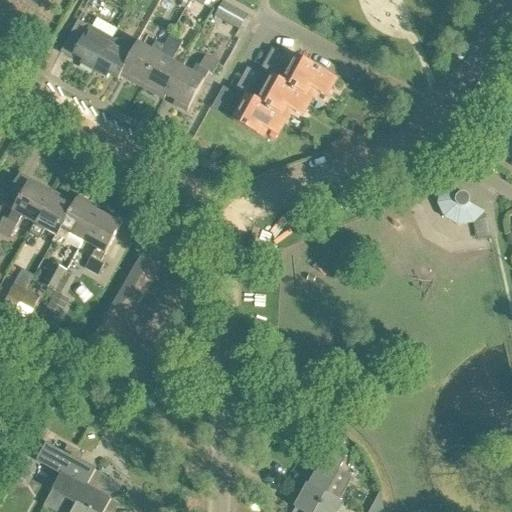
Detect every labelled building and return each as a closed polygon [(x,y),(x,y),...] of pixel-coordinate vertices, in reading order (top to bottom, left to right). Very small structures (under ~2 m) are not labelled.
[(239,31),(247,17),(222,3),(215,17),(239,31)] [(94,73),(112,41),(111,40),(116,31),(97,20),(92,30),(79,23),(61,54),(72,60),(74,57),(83,62),(81,65),(94,73)] [(166,97),(182,69),(171,63),(182,43),(171,37),(165,48),(142,89),(155,96),(157,92),(166,97)] [(112,41),(94,73),(107,80),(109,76),(119,81),(123,74),(122,73),(134,53),(133,52),(138,44),(129,40),(125,48),(112,41)] [(142,89),(165,48),(156,43),(151,52),(138,44),(133,52),(134,53),(122,73),(123,74),(131,78),(129,82),(142,89)] [(272,77),(284,57),(272,50),(261,71),(272,77)] [(182,69),(166,97),(176,102),(173,106),(187,114),(209,73),(213,75),(219,64),(206,57),(195,76),(182,69)] [(306,97),(306,96),(310,89),(327,98),(337,80),(296,57),(282,83),(306,97)] [(247,97),(248,97),(259,76),(248,70),(236,91),(247,97)] [(282,83),(272,77),(258,102),(257,103),(282,116),(282,115),(286,108),(302,117),(312,99),(306,96),(306,97),(282,83)] [(223,116),(228,108),(235,96),(223,89),(212,110),(223,116)] [(248,97),(247,97),(233,122),(257,136),(262,128),(278,137),(288,119),(282,115),(282,116),(257,103),(258,102),(248,97)] [(34,225),(50,197),(41,192),(43,188),(20,175),(2,207),(13,212),(8,222),(4,220),(0,226),(0,232),(11,238),(22,218),(34,225)] [(458,197),(457,198),(441,190),(438,206),(444,220),(458,227),(474,225),(485,215),(469,206),(470,205),(470,204),(470,203),(470,201),(470,200),(470,199),(469,198),(468,197),(467,197),(466,196),(464,195),(463,195),(461,195),(459,196),(458,196),(458,197)] [(50,197),(34,225),(30,234),(39,239),(44,230),(57,237),(72,209),(64,204),(66,201),(52,193),(50,197)] [(83,242),(99,214),(90,209),(92,205),(78,198),(72,209),(57,237),(53,244),(57,247),(59,247),(60,247),(62,247),(64,246),(70,235),(83,242)] [(108,219),(99,214),(83,242),(96,250),(85,269),(99,277),(105,266),(101,263),(123,223),(110,215),(108,219)] [(142,255),(163,267),(169,257),(148,245),(142,255)] [(157,277),(163,267),(142,255),(136,265),(157,277)] [(151,288),(157,277),(136,265),(130,276),(151,288)] [(57,294),(68,273),(52,266),(42,286),(57,294)] [(145,298),(151,288),(130,276),(124,286),(145,298)] [(21,304),(27,292),(15,285),(8,297),(21,304)] [(139,308),(145,298),(124,286),(118,296),(139,308)] [(27,292),(21,304),(33,311),(40,299),(27,292)] [(133,318),(139,308),(118,296),(113,306),(133,318)] [(127,328),(133,318),(113,306),(107,316),(127,328)] [(122,338),(127,328),(107,316),(101,326),(122,338)] [(116,348),(122,338),(101,326),(95,336),(116,348)] [(110,359),(116,348),(95,336),(89,347),(110,359)] [(73,481),(87,488),(96,472),(80,463),(84,456),(67,447),(63,454),(46,445),(37,462),(61,475),(73,481)] [(339,470),(346,458),(332,450),(326,462),(322,461),(313,477),(305,473),(296,490),(304,494),(295,510),(298,511),(315,511),(326,494),(339,501),(352,477),(339,470)] [(96,472),(87,488),(73,481),(61,475),(52,492),(77,505),(91,511),(105,511),(111,501),(95,492),(104,476),(96,472)] [(337,511),(342,503),(339,501),(326,494),(315,511),(298,511),(295,510),(294,511),(337,511)] [(111,501),(105,511),(91,511),(77,505),(72,511),(115,511),(119,506),(111,501)]
